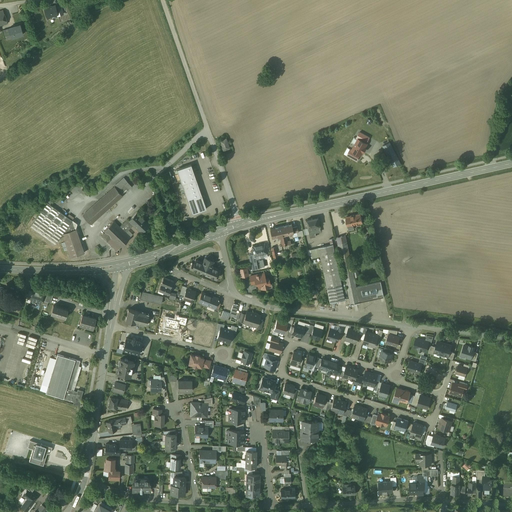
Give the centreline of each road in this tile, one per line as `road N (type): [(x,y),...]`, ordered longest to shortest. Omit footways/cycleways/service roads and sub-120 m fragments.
road 1 (residential): [(396,373),(293,341),(282,375),(433,421),(441,394)]
road 2 (secondary): [(511,163),(239,225)]
road 3 (residential): [(239,225),(162,0)]
road 4 (residential): [(234,294),(263,306),(410,326)]
road 5 (residential): [(272,507),(443,501)]
road 6 (tertiary): [(85,481),(110,324)]
